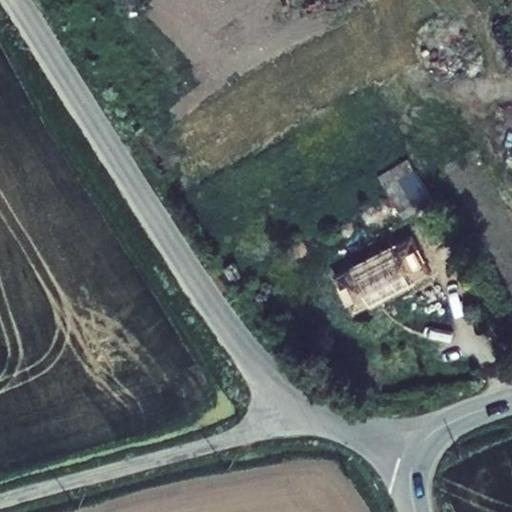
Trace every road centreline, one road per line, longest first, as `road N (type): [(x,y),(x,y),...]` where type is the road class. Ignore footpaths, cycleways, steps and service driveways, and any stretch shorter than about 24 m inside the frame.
road 1 (unclassified): [(300,402),(232,332),(18,0)]
road 2 (unclassified): [(300,402),(213,442),(0,500)]
road 3 (unclassified): [(417,450),(300,402)]
